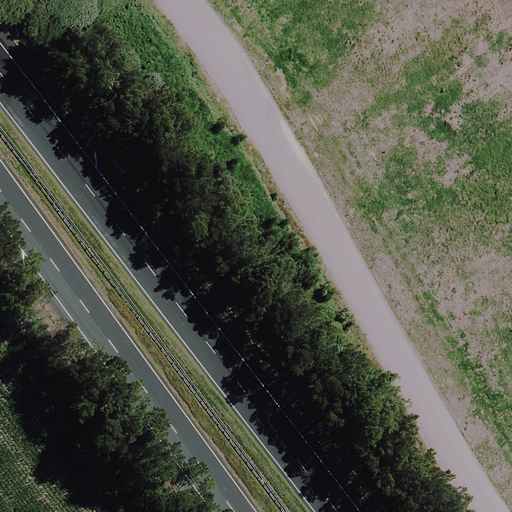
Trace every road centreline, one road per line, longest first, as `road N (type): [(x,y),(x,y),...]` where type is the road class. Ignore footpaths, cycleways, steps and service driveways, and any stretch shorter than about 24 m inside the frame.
road 1 (motorway): [(0,70),(333,511)]
road 2 (motorway): [(232,511),(0,193)]
